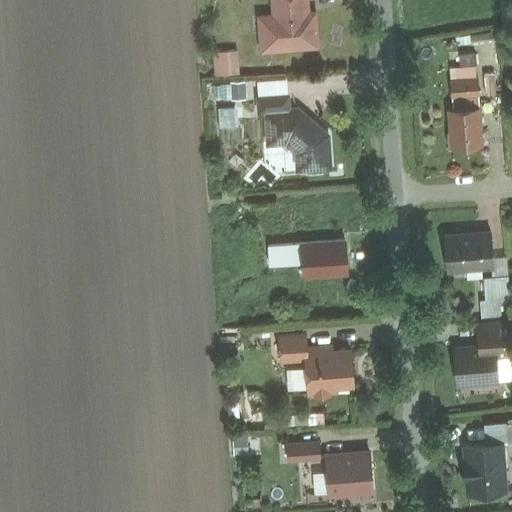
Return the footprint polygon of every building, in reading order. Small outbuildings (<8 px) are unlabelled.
[(265,12),(268,49),(324,45),(321,11),(317,12),(315,0),(275,0),(276,11),(265,12)] [(240,49),(218,50),(219,73),(242,71),(240,49)] [(488,91),(502,90),(501,69),(486,70),(488,91)] [(485,93),(483,76),(455,78),(457,95),(482,93),(485,93)] [(228,96),(249,95),(249,80),(227,81),(228,96)] [(294,92),(259,95),(260,109),(296,106),(294,92)] [(482,93),(457,95),(458,106),(483,104),(482,93)] [(458,106),(453,107),(456,147),(486,145),(483,104),(458,106)] [(224,125),(241,125),(241,105),(223,105),(224,125)] [(270,141),(293,139),(300,144),(302,169),(340,165),(337,130),(306,106),(267,110),(270,141)] [(501,231),(451,234),(453,268),(503,265),(501,231)] [(353,236),(310,240),(312,262),(313,273),(356,269),(353,236)] [(274,266),(312,262),(310,240),(272,244),(274,266)] [(508,276),(488,277),(489,297),(505,296),(509,296),(508,276)] [(483,298),(483,315),(506,313),(505,296),(489,297),(483,298)] [(511,318),(481,321),(482,346),(511,344),(511,318)] [(313,330),(282,332),(284,360),(314,358),(313,352),(340,349),(339,339),(314,341),(313,330)] [(340,349),(313,352),(314,358),(316,388),(365,384),(362,348),(340,349)] [(508,350),(463,353),(464,382),(510,379),(508,350)] [(511,438),(511,421),(492,423),(494,440),(510,439),(511,438)] [(327,438),(291,441),(292,459),(329,456),(327,438)] [(494,440),(471,442),(475,493),(511,489),(511,457),(510,439),(494,440)] [(380,450),(331,454),(334,491),(383,487),(380,450)]
